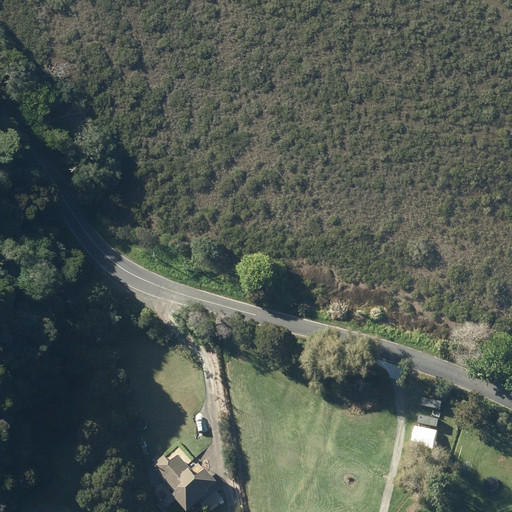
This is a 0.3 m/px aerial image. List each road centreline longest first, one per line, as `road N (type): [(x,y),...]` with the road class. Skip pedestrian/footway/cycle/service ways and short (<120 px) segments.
road 1 (tertiary): [(64,212),(102,256),(149,284),(382,348),(511,401)]
road 2 (track): [(166,289),(169,315),(208,359),(215,461)]
road 3 (tertiary): [(0,110),(64,212)]
